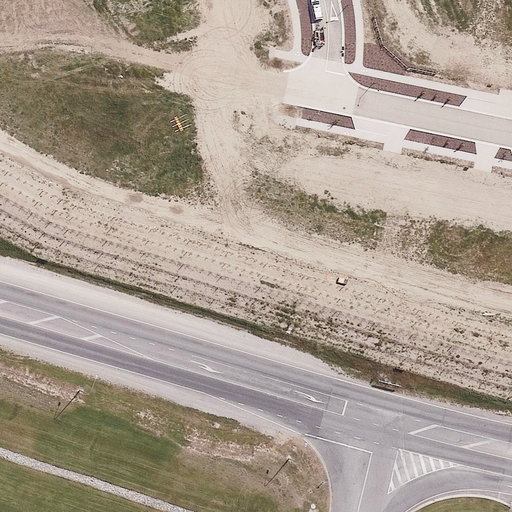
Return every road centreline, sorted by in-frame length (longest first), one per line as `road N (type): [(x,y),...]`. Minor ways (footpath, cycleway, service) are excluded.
road 1 (primary): [(0,307),(373,416)]
road 2 (residential): [(511,132),(323,92)]
road 3 (primary): [(373,416),(505,452)]
road 4 (primary): [(505,452),(384,511)]
